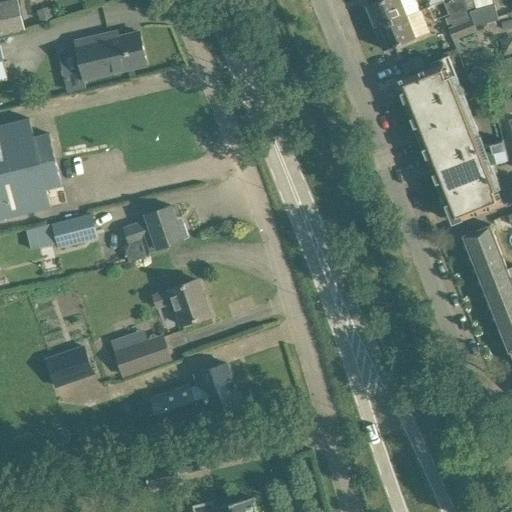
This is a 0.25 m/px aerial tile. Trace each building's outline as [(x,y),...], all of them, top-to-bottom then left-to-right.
[(379,0),(367,5),(376,28),(406,15),(400,0),(379,0)] [(465,0),(452,0),(453,1),(445,4),(450,16),(445,18),(448,24),(453,22),(454,26),(449,28),(454,40),(477,31),(476,26),(465,0)] [(465,0),(476,26),(498,20),(494,5),(479,9),(474,0),(465,0)] [(18,1),(0,5),(0,35),(25,30),(18,1)] [(49,9),(38,13),(41,24),(52,20),(49,9)] [(406,15),(376,28),(385,50),(403,43),(415,38),(406,15)] [(75,41),(85,79),(148,63),(140,31),(110,39),(109,33),(75,41)] [(402,93),(408,108),(461,87),(449,55),(429,63),(431,68),(397,81),(402,93)] [(416,128),(419,135),(472,114),(461,87),(408,108),(415,128),(416,128)] [(505,101),(499,103),(502,114),(511,110),(509,100),(505,101)] [(472,114),(419,135),(453,223),(503,203),(498,190),(502,188),(492,164),(509,160),(504,140),(484,145),(472,114)] [(29,118),(0,125),(0,172),(55,159),(49,133),(34,137),(29,118)] [(122,151),(107,155),(111,172),(110,172),(108,173),(111,185),(127,182),(128,186),(167,177),(163,161),(166,160),(163,149),(160,150),(159,146),(123,155),(122,151)] [(46,187),(61,184),(55,159),(0,172),(0,218),(51,206),(46,187)] [(171,205),(152,212),(145,215),(147,220),(124,228),(130,244),(141,240),(145,252),(146,252),(147,255),(168,248),(167,245),(189,237),(184,222),(178,224),(171,205)] [(53,224),(58,248),(98,238),(92,215),(53,224)] [(511,354),(511,267),(508,269),(498,243),(490,224),(463,235),(509,353),(511,352),(511,354)] [(197,279),(178,286),(169,289),(169,290),(152,296),(156,307),(173,301),(181,325),(209,315),(197,279)] [(147,341),(116,352),(124,375),(155,364),(147,341)] [(85,346),(47,359),(56,386),(94,373),(85,346)] [(190,385),(155,397),(150,399),(160,428),(200,413),(200,412),(208,409),(210,415),(241,404),(226,363),(195,374),(199,383),(191,386),(190,385)] [(146,472),(149,488),(182,480),(178,464),(146,472)] [(253,497),(215,506),(213,500),(193,505),(194,511),(254,511),(251,499),(253,498),(253,497)]
